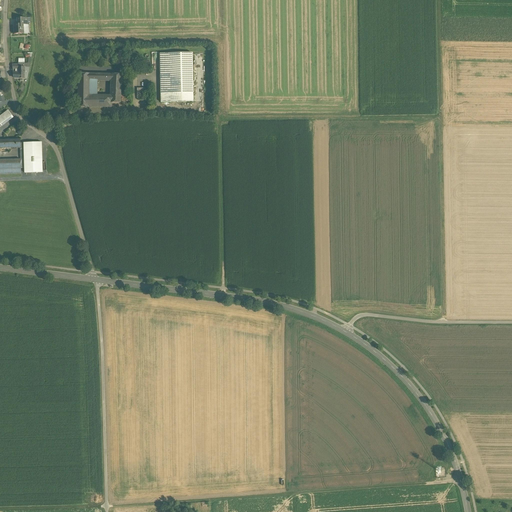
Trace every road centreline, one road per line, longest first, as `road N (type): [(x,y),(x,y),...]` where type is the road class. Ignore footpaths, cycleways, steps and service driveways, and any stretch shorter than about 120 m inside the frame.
road 1 (tertiary): [(95,279),(270,302),(345,331),(388,362),(428,410),(453,458),(467,511)]
road 2 (track): [(460,481),(0,509)]
road 3 (track): [(223,295),(222,123),(444,119)]
road 4 (track): [(443,322),(440,0)]
road 5 (residential): [(5,0),(15,99),(21,116),(56,148),(95,279)]
road 6 (track): [(106,511),(95,279)]
road 7 (track): [(345,331),(363,315),(511,322)]
